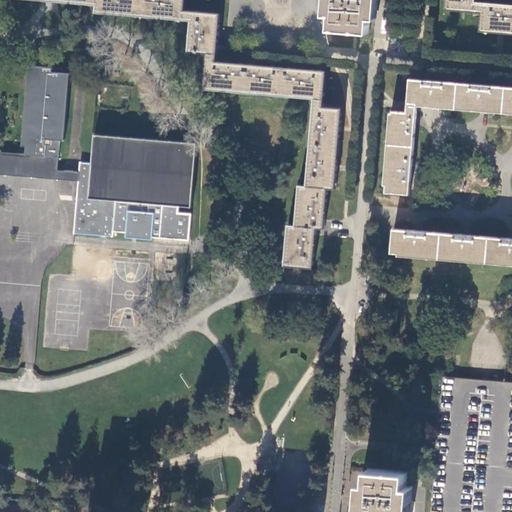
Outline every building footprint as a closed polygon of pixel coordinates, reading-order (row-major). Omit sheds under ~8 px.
[(49,0),(98,4),(97,11),(192,19),(190,50),(208,51),(205,87),(316,96),(308,184),(301,184),(297,224),(290,223),(289,231),(286,263),(315,266),(318,231),(318,225),(326,226),(327,211),(329,186),(337,187),(338,166),(342,127),(344,106),(324,104),(327,69),(293,66),(252,62),(237,61),(217,59),(220,29),(221,12),(186,9),(186,0),(49,0)] [(371,18),(374,18),(375,0),(328,0),(328,14),(332,15),(331,28),(370,32),(371,18)] [(447,0),(447,9),(482,12),(481,30),(511,32),(511,4),(476,2),(476,0),(447,0)] [(28,154),(59,156),(61,139),(65,139),(71,73),(53,71),(54,67),(31,65),(24,145),(29,145),(28,154)] [(511,88),(409,80),(408,103),(411,103),(419,104),(437,105),(485,109),(511,111),(511,88)] [(411,103),(410,113),(396,112),(389,196),(412,198),(414,173),(418,123),(419,104),(411,103)] [(99,145),(197,154),(198,142),(162,139),(148,137),(124,136),(94,133),(95,145),(99,145)] [(194,191),(197,154),(99,145),(95,145),(94,163),(86,162),(85,180),(80,180),(76,233),(114,236),(114,230),(127,231),(126,237),(153,239),(153,237),(190,240),(192,214),(182,213),(179,212),(180,205),(193,206),(194,191)] [(0,173),(58,178),(58,170),(59,156),(28,154),(0,151),(0,173)] [(58,178),(77,180),(80,180),(81,172),(58,170),(58,178)] [(59,197),(72,198),(73,189),(76,189),(77,181),(61,180),(59,197)] [(511,262),(511,239),(468,236),(416,232),(393,230),(391,253),(511,262)] [(511,383),(503,382),(502,389),(511,390),(511,395),(511,383)] [(407,477),(407,471),(369,468),(368,482),(361,481),(358,511),(410,511),(413,486),(406,485),(407,477)]
